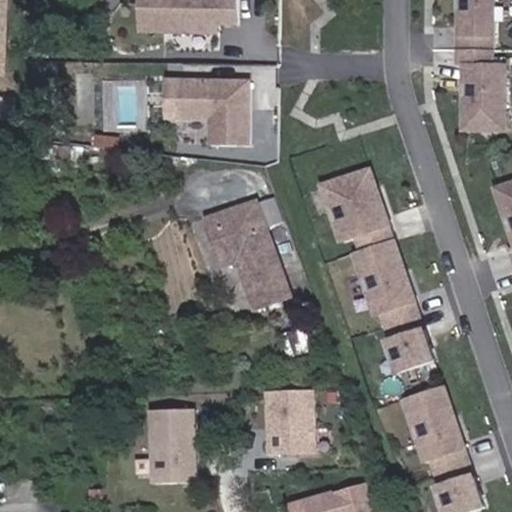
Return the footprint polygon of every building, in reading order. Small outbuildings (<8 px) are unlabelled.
[(241,25),(241,0),(147,0),(147,33),(214,34),(214,28),(222,29),(222,25),(241,25)] [(504,130),(505,50),(493,50),(493,0),(460,0),(459,67),(465,67),(465,129),(504,130)] [(253,146),(253,82),(236,82),(232,88),(222,87),(217,82),(186,81),(186,118),(213,119),(213,146),(253,146)] [(437,362),(373,172),(327,187),(345,242),(359,237),(364,252),(358,254),(379,315),(384,313),(403,373),(437,362)] [(511,184),(498,189),(511,231),(511,250),(511,251),(511,252),(511,184)] [(285,222),(276,198),(259,204),(268,228),(285,222)] [(259,204),(259,202),(209,220),(226,267),(240,262),(257,310),(293,297),(268,228),(259,204)] [(316,349),(309,328),(284,336),(291,358),(316,349)] [(473,511),(486,508),(446,387),(408,400),(428,461),(433,459),(449,511),(473,511)] [(264,391),(266,456),(316,455),(314,391),(264,391)] [(199,483),(197,410),(155,411),(157,485),(199,483)] [(378,511),(370,484),(294,507),(295,511),(378,511)]
